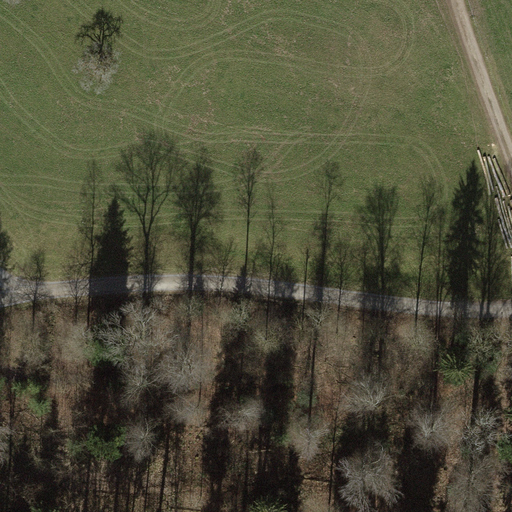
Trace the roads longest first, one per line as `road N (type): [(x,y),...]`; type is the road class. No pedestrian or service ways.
road 1 (unclassified): [(511,309),(149,281),(0,295)]
road 2 (track): [(511,156),(456,0)]
